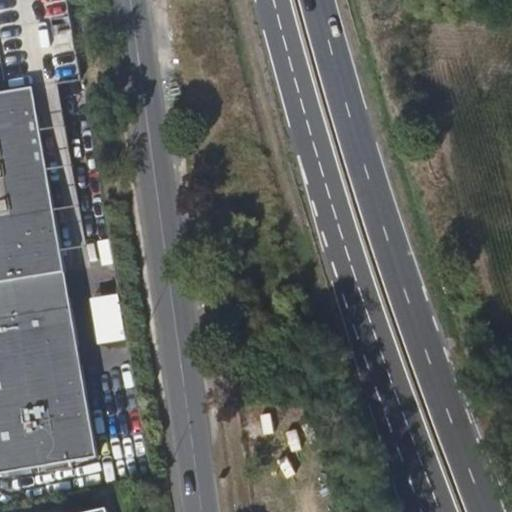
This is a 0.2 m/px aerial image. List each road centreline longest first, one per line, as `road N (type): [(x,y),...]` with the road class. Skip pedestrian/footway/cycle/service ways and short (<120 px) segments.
road 1 (trunk): [(486,511),(399,273),(316,0)]
road 2 (tertiary): [(130,0),(203,511)]
road 3 (trunk): [(275,0),(379,346)]
road 4 (trunk): [(379,346),(443,511)]
road 5 (trunk): [(379,346),(421,511)]
